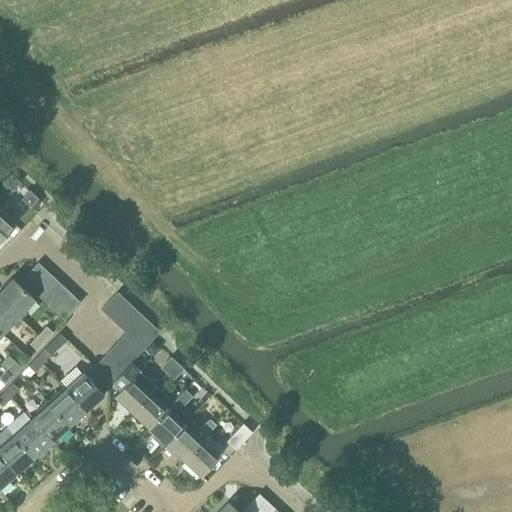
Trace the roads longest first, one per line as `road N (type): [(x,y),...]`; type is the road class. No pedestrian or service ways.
road 1 (track): [(179,243),(0,37)]
road 2 (residential): [(175,511),(103,445),(32,511)]
